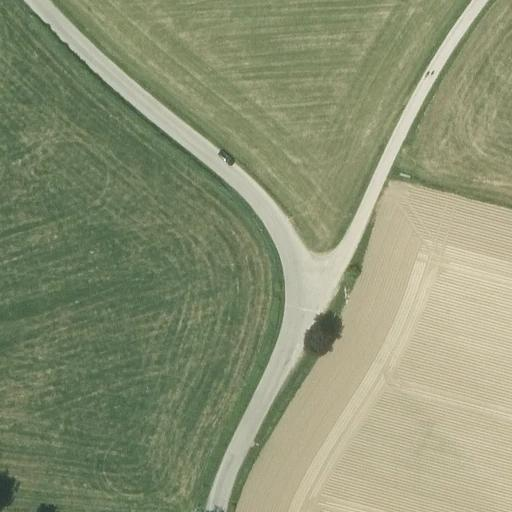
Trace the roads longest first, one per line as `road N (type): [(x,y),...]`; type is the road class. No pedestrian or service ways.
road 1 (unclassified): [(303,301),(293,250),(257,198),(34,0)]
road 2 (unclassified): [(303,301),(353,239),(416,100),(480,0)]
road 3 (unclassified): [(213,511),(303,301)]
